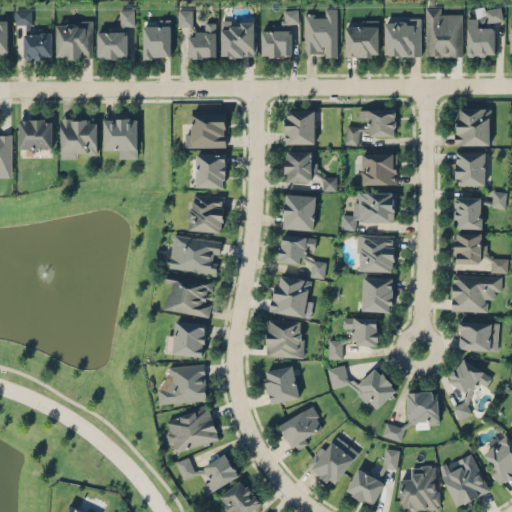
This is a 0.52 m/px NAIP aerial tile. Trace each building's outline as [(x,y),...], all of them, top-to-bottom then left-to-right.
[(425,55),(462,55),(462,16),(444,16),(444,6),(425,6),(425,55)] [(337,7),(326,7),(326,17),(313,17),(313,10),(303,10),(303,55),(337,55),(337,7)] [(495,55),(495,21),(502,21),(502,7),(485,7),(485,19),(466,19),(466,55),(495,55)] [(96,58),(126,58),(126,26),(134,26),(134,8),(119,8),(119,26),(96,26),(96,58)] [(192,8),(178,8),(178,25),(192,25),(192,8)] [(14,10),(14,25),(30,25),(30,10),(14,10)] [(290,56),(290,23),(297,22),(297,10),(282,10),(282,28),(260,28),(261,56),(290,56)] [(420,55),(420,14),(383,14),(383,55),(420,55)] [(0,19),(0,54),(8,54),(7,19),(0,19)] [(92,58),(92,19),(55,19),(55,58),(92,58)] [(170,19),(153,19),(153,26),(142,26),(142,57),(170,57),(170,19)] [(219,56),(255,56),(255,19),(219,19),(219,56)] [(378,19),(344,19),(344,55),(378,55),(378,19)] [(215,56),(215,21),(205,21),(205,31),(187,31),(187,56),(215,56)] [(51,58),(51,31),(23,31),(23,58),(51,58)] [(490,106),(453,106),(453,144),(490,144),(490,106)] [(395,108),(357,108),(357,117),(367,117),(367,135),(395,135),(395,108)] [(313,109),(285,109),(285,142),(313,142),(313,109)] [(224,111),(186,111),(186,145),(224,145),(224,111)] [(137,116),(103,116),(103,147),(115,147),(115,156),(137,156),(137,116)] [(51,147),(51,117),(18,117),(18,147),(51,147)] [(59,157),(96,157),(96,117),(59,117),(59,157)] [(344,142),(357,144),(360,126),(346,124),(344,142)] [(0,176),(11,176),(11,133),(0,133),(0,176)] [(315,150),(285,150),(285,180),(315,180),(315,150)] [(485,183),(485,150),(455,150),(455,183),(485,183)] [(361,183),(396,183),(396,152),(361,152),(361,183)] [(194,186),(224,186),(224,153),(194,153),(194,186)] [(336,176),(322,176),(323,190),(337,190),(336,176)] [(505,206),(505,189),(491,189),(491,206),(505,206)] [(396,220),(396,191),(358,190),(358,199),(352,199),(351,210),(340,210),(340,228),(356,229),(356,219),(396,220)] [(224,195),(191,192),(188,228),(221,231),(224,195)] [(282,227),(312,229),(315,194),(284,192),(282,227)] [(481,227),(481,195),(453,195),(454,227),(481,227)] [(489,261),(489,270),(506,271),(507,256),(485,255),(486,231),(454,231),(453,260),(489,261)] [(314,236),(280,232),(277,260),(310,263),(309,275),(324,277),(326,257),(312,256),(314,236)] [(394,233),(356,232),(355,269),(393,270),(394,233)] [(220,238),(172,233),(168,267),(216,273),(220,238)] [(208,315),(213,278),(166,272),(164,283),(166,283),(163,309),(208,315)] [(304,316),(311,279),(275,273),(268,310),(304,316)] [(490,292),(500,292),(501,274),(451,273),(450,310),(489,311),(490,292)] [(361,310),(391,310),(392,276),(362,275),(361,310)] [(378,316),(342,316),(342,325),(351,325),(351,345),(378,345),(378,316)] [(265,355),(302,355),(302,319),(265,319),(265,355)] [(165,352),(202,355),(205,322),(176,320),(175,331),(166,331),(165,352)] [(458,349),(497,349),(497,320),(458,320),(458,349)] [(328,357),(342,357),(342,338),(328,338),(328,357)] [(469,394),(479,380),(484,384),(490,376),(462,357),(447,379),(469,394)] [(206,400),(204,362),(165,365),(167,381),(156,382),(158,403),(206,400)] [(397,388),(375,366),(358,382),(339,362),(327,374),(338,386),(344,379),(373,410),(397,388)] [(269,402),(298,396),(292,364),(263,370),(269,402)] [(406,390),(407,421),(383,422),(383,438),(405,437),(404,422),(438,421),(437,389),(406,390)] [(456,418),(471,413),(467,399),(452,404),(456,418)] [(218,439),(210,404),(171,413),(174,424),(165,426),(170,450),(218,439)] [(318,434),(314,428),(322,423),(311,404),(278,424),(293,449),(318,434)] [(511,473),(511,439),(505,431),(477,455),(501,483),(511,473)] [(331,485),(359,453),(335,432),(307,464),(331,485)] [(397,447),(383,447),(383,467),(397,467),(397,447)] [(489,491),(472,451),(438,466),(455,506),(489,491)] [(202,467),(209,478),(201,483),(208,494),(238,474),(224,452),(202,467)] [(175,461),(183,478),(195,473),(188,455),(175,461)] [(408,465),(409,476),(398,477),(400,510),(439,509),(437,464),(408,465)] [(371,504),(384,481),(357,467),(345,490),(371,504)] [(217,498),(229,511),(247,511),(261,501),(241,478),(217,498)] [(62,511),(99,511),(100,511),(78,502),(76,507),(66,503),(62,511)]
